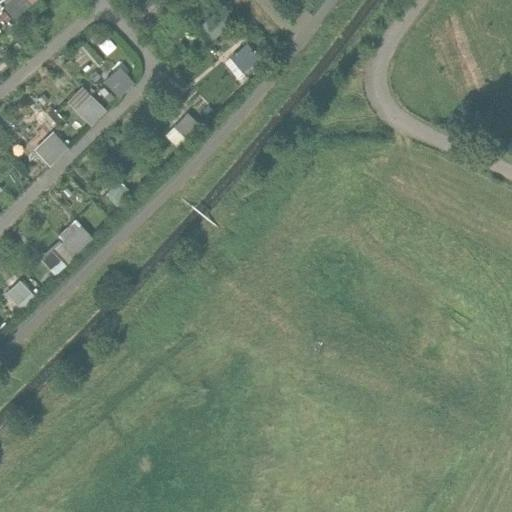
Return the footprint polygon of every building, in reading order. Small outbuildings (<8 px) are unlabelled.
[(7,1),(16,16),(41,0),(40,0),(0,0),(2,4),(7,1)] [(107,79),(124,96),(140,81),(123,64),(107,79)] [(70,100),(94,125),(111,108),(87,83),(70,100)] [(186,113),(165,135),(180,149),(202,127),(186,113)] [(54,164),(73,144),(49,121),(30,141),(54,164)] [(121,179),(105,194),(119,210),(135,194),(121,179)] [(61,240),(40,258),(55,275),(94,239),(75,218),(56,235),(61,240)] [(20,280),(3,296),(18,311),(35,295),(20,280)]
